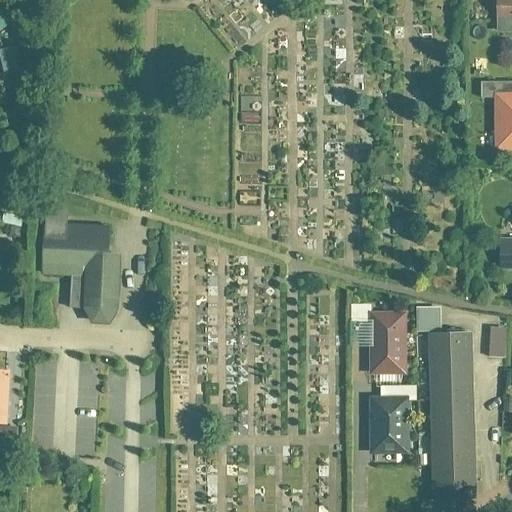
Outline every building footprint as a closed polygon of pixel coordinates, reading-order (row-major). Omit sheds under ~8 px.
[(511,0),(501,0),(502,30),(511,29),(511,0)] [(511,81),(481,82),(481,93),(493,93),(511,93),(511,81)] [(511,93),(493,93),(493,150),(511,150),(511,93)] [(100,324),(119,325),(127,312),(129,255),(118,254),(119,227),(53,224),(53,278),(77,279),(78,307),(94,309),(100,324)] [(511,240),(502,240),(502,271),(511,271),(511,240)] [(376,314),(381,313),(380,306),(359,307),(360,323),(376,323),(376,314)] [(448,308),(425,309),(425,334),(436,334),(448,334),(448,308)] [(381,313),(376,314),(376,323),(377,376),(415,375),(414,313),(381,313)] [(511,328),(498,328),(497,358),(511,358),(511,328)] [(442,500),(485,499),(479,334),(448,334),(436,334),(442,500)] [(388,388),(388,399),(417,398),(417,402),(426,402),(426,387),(388,388)] [(388,399),(378,399),(380,455),(419,454),(417,402),(417,398),(388,399)]
